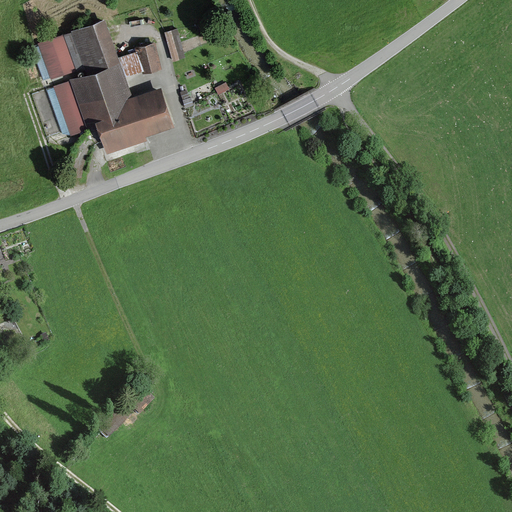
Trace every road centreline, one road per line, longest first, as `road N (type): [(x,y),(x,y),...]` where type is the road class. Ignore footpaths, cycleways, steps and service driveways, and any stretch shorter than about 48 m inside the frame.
road 1 (tertiary): [(458,0),(302,107),(0,225)]
road 2 (track): [(511,361),(447,234),(336,87)]
road 3 (track): [(115,511),(0,407)]
road 4 (track): [(336,87),(273,47),(247,0)]
